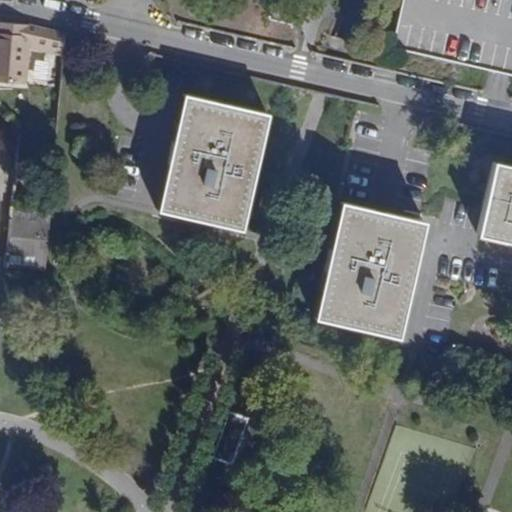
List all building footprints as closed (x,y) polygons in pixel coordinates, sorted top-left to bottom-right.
[(511,0),(403,0),(392,49),(511,76),(511,0)] [(293,5),(274,1),(270,19),(290,23),(293,5)] [(28,47),(65,56),(68,34),(65,33),(32,25),(0,21),(0,78),(24,81),(28,47)] [(266,114),(183,96),(157,210),(240,229),(266,114)] [(511,166),(493,163),(477,235),(511,242),(511,166)] [(422,222),(340,203),(314,317),(396,336),(422,222)] [(45,271),(51,210),(11,207),(5,267),(45,271)] [(223,429),(242,435),(248,418),(229,412),(223,429)] [(232,465),(242,435),(223,429),(214,459),(232,465)]
